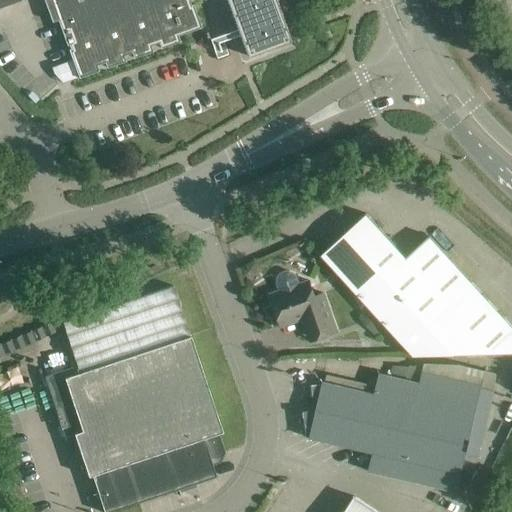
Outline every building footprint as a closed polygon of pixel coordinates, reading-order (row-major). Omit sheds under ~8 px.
[(0,0),(0,6),(17,0),(54,0),(55,2),(51,4),(66,45),(68,44),(70,48),(68,49),(78,77),(98,70),(96,65),(104,62),(106,67),(125,60),(123,55),(131,52),(133,58),(152,51),(150,45),(158,43),(160,48),(179,41),(177,35),(200,27),(192,4),(190,4),(188,0),(226,0),(246,56),(289,40),(274,0),(0,0)] [(321,254),(335,269),(388,328),(413,356),(511,352),(511,326),(429,235),(406,257),(366,213),(321,254)] [(137,279),(133,270),(124,274),(128,283),(137,279)] [(310,280),(299,284),(297,277),(294,273),(289,271),(284,271),(279,274),(277,279),(277,284),(280,291),(270,294),(281,326),(308,316),(316,339),(337,331),(324,293),(315,296),(310,280)] [(195,487),(194,483),(215,476),(212,464),(219,461),(224,451),(218,433),(222,431),(172,285),(62,322),(77,366),(49,375),(59,404),(55,405),(66,436),(73,434),(87,476),(91,475),(103,511),(105,511),(178,488),(179,492),(195,487)] [(52,320),(0,341),(0,368),(61,343),(52,320)] [(424,363),(422,369),(420,382),(379,372),(375,393),(323,381),(316,408),(305,421),(307,436),(310,437),(309,438),(372,453),(368,471),(457,491),(462,470),(473,473),(482,444),(493,392),(497,373),(458,364),(424,363)] [(378,511),(371,507),(354,496),(344,511),(378,511)]
